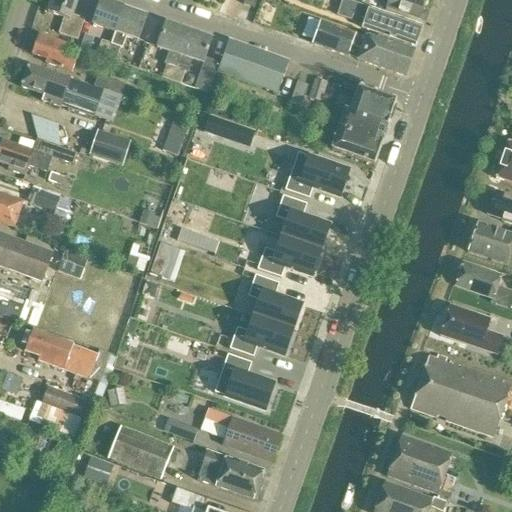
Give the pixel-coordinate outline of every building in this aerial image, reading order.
[(77,43),(84,22),(72,18),(78,0),(52,0),(47,15),(64,21),(59,36),(77,43)] [(244,0),(242,7),(253,11),(256,0),(244,0)] [(418,22),(425,0),(390,0),(387,12),(418,22)] [(114,35),(123,11),(100,3),(91,27),(114,35)] [(415,47),(420,30),(343,4),(338,19),(351,24),(353,19),(365,24),(362,33),(411,49),(415,47)] [(114,35),(126,39),(137,44),(146,19),(123,11),(114,35)] [(365,39),(319,24),(311,48),(346,60),(350,49),(360,52),(356,63),(400,79),(404,77),(412,53),(377,42),(376,43),(365,39)] [(156,50),(167,54),(179,59),(188,34),(165,26),(156,50)] [(179,59),(191,63),(202,67),(211,42),(188,34),(179,59)] [(121,52),(126,39),(114,35),(110,46),(109,48),(120,52),(121,52)] [(79,52),(39,38),(38,37),(31,58),(32,58),(46,62),(44,66),(71,75),(79,52)] [(93,41),(84,38),(79,51),(88,54),(93,41)] [(109,48),(110,46),(100,43),(95,58),(104,61),(109,48)] [(277,98),(289,65),(227,43),(215,76),(277,98)] [(120,52),(109,48),(104,61),(115,65),(120,52)] [(191,63),(179,59),(167,54),(163,67),(164,68),(184,75),(186,75),(191,63)] [(200,67),(193,89),(206,93),(213,72),(200,67)] [(180,88),(184,75),(164,68),(160,81),(180,88)] [(96,110),(101,94),(28,69),(20,90),(43,98),(40,104),(59,110),(63,98),(96,110)] [(132,90),(96,78),(93,90),(128,101),(132,90)] [(326,86),(313,82),(308,101),(320,104),(326,86)] [(308,89),(295,84),(287,109),(300,113),(308,89)] [(381,126),(387,128),(395,104),(358,91),(353,104),(338,99),(334,111),(343,114),(381,127),(381,126)] [(381,145),(387,128),(381,126),(381,127),(343,114),(340,122),(321,116),(318,126),(355,139),(356,137),(381,145)] [(254,136),(208,120),(203,136),(249,151),(254,136)] [(178,159),(189,129),(173,123),(162,153),(178,159)] [(373,168),(381,145),(356,137),(355,139),(318,126),(314,138),(334,145),(331,153),(373,168)] [(130,145),(97,133),(89,158),(121,169),(130,145)] [(31,154),(2,144),(1,147),(0,147),(0,166),(9,169),(8,173),(23,179),(27,169),(47,175),(51,161),(71,167),(75,155),(35,142),(31,154)] [(511,147),(507,146),(495,181),(511,187),(511,147)] [(296,176),(288,198),(312,206),(316,194),(343,203),(353,177),(313,164),(307,180),(296,176)] [(61,189),(63,181),(51,177),(48,185),(61,189)] [(69,206),(31,193),(27,204),(53,214),(52,218),(64,222),(69,206)] [(511,201),(494,195),(486,218),(501,223),(502,226),(511,228),(511,201)] [(0,226),(13,231),(22,205),(0,197),(0,226)] [(287,203),(279,224),(290,228),(285,244),(324,258),(333,232),(306,223),(310,211),(287,203)] [(150,230),(153,222),(142,218),(139,226),(150,230)] [(511,238),(476,227),(467,255),(506,269),(510,258),(511,258),(511,238)] [(192,249),(196,237),(181,232),(177,243),(192,249)] [(0,270),(41,285),(52,256),(0,237),(0,270)] [(268,255),(261,277),(284,285),(288,274),(315,283),(324,258),(285,244),(280,259),(268,255)] [(87,260),(64,252),(56,274),(79,282),(87,260)] [(496,290),(499,280),(463,267),(455,289),(491,302),(489,306),(506,311),(511,295),(496,290)] [(0,282),(0,314),(39,326),(45,306),(27,300),(30,291),(0,282)] [(259,283),(251,304),(263,308),(257,324),(296,337),(305,312),(278,302),(282,291),(259,283)] [(501,339),(486,334),(489,324),(449,310),(439,339),(484,355),(485,354),(495,358),(501,339)] [(240,335),(233,356),(257,365),(261,353),(288,363),(296,337),(257,324),(252,339),(240,335)] [(87,382),(89,375),(95,358),(72,350),(72,348),(32,333),(25,354),(40,359),(38,364),(63,374),(87,382)] [(493,441),(511,388),(450,367),(449,369),(444,367),(446,363),(437,360),(435,364),(427,361),(410,412),(493,441)] [(231,362),(224,384),(235,388),(229,404),(269,418),(278,392),(251,382),(255,371),(231,362)] [(80,421),(86,404),(46,389),(40,407),(35,405),(28,425),(77,442),(84,423),(80,421)] [(281,440),(206,413),(202,423),(227,432),(221,449),(271,467),(281,440)] [(196,432),(159,419),(154,432),(192,445),(196,432)] [(172,451),(119,429),(106,462),(159,483),(172,451)] [(437,499),(451,458),(400,440),(386,480),(437,499)] [(255,503),(264,477),(262,476),(262,474),(208,455),(198,484),(252,503),(253,502),(255,503)] [(432,511),(442,511),(445,505),(433,501),(432,504),(384,486),(374,511),(429,511),(432,511)] [(184,511),(204,511),(202,511),(205,502),(174,490),(169,506),(184,511)]
